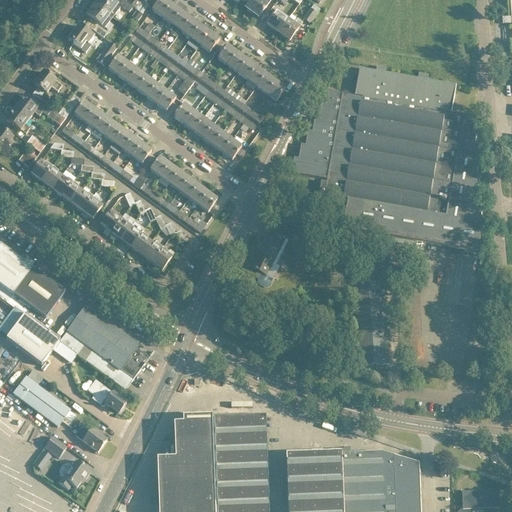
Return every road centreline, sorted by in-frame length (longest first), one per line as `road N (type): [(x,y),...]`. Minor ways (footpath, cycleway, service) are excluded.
road 1 (unclassified): [(509,356),(482,0)]
road 2 (tertiary): [(511,437),(333,405),(186,337)]
road 3 (residential): [(251,202),(39,46)]
road 4 (tertiary): [(186,337),(0,200)]
road 5 (residential): [(158,290),(0,174)]
road 6 (tertiary): [(101,511),(186,337)]
road 7 (tertiary): [(186,337),(251,202)]
road 8 (residential): [(310,85),(195,0)]
road 9 (tertiary): [(251,202),(310,85)]
